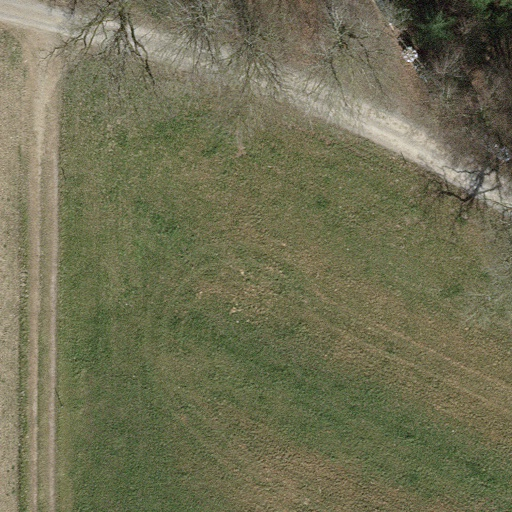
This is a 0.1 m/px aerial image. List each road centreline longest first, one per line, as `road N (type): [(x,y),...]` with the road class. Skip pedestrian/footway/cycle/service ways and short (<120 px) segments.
road 1 (track): [(511,201),(385,138),(0,11)]
road 2 (track): [(47,511),(42,23)]
road 3 (track): [(458,171),(334,0)]
